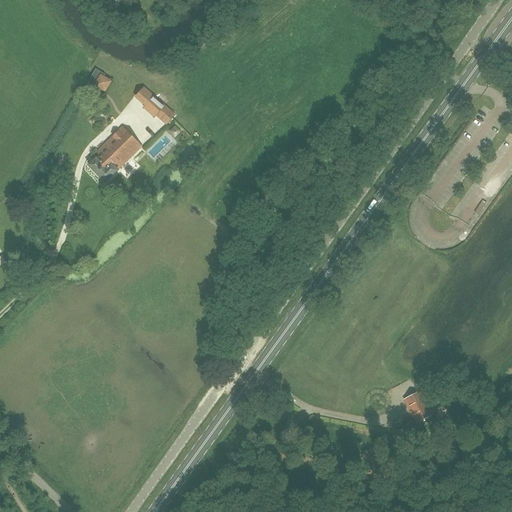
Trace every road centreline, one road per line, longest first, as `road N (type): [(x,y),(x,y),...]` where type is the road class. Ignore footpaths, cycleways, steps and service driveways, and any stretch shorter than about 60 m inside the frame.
road 1 (unclassified): [(130,511),(499,0)]
road 2 (primary): [(153,511),(511,18)]
road 3 (track): [(214,504),(275,442),(380,462),(511,431)]
